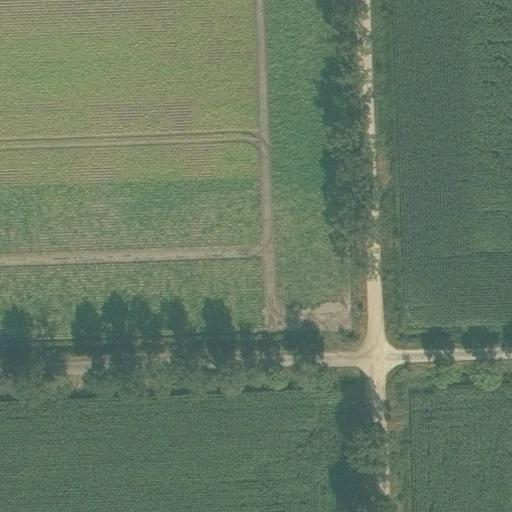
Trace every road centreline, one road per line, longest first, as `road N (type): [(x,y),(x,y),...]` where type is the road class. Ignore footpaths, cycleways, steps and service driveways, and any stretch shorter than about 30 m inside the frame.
road 1 (track): [(364,0),(382,511)]
road 2 (unclassified): [(0,370),(511,352)]
